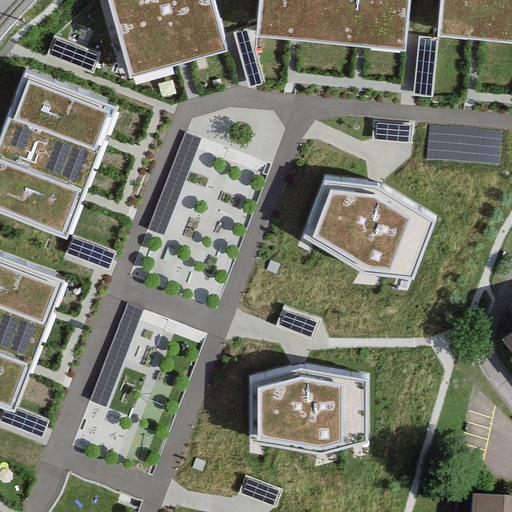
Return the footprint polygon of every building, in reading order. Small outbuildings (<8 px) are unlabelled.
[(106,0),(128,75),(227,47),(213,0),(106,0)] [(404,52),(409,0),(259,0),(255,35),(404,52)] [(511,0),(443,0),(440,33),(511,40),(511,0)] [(249,30),(237,33),(251,87),(263,84),(249,30)] [(438,39),(420,37),(414,95),(433,97),(438,39)] [(98,57),(56,39),(50,55),(92,72),(98,57)] [(109,110),(28,79),(0,153),(0,207),(63,231),(78,192),(99,136),(109,110)] [(411,126),(375,123),(374,139),(410,141),(411,126)] [(429,156),(497,159),(498,128),(430,126),(429,156)] [(186,132),(150,229),(165,234),(202,137),(186,132)] [(377,187),(327,180),(307,235),(364,270),(413,277),(432,221),(377,187)] [(114,252),(74,238),(69,254),(108,268),(114,252)] [(60,282),(0,259),(0,401),(13,407),(60,282)] [(128,304),(90,400),(106,406),(144,310),(128,304)] [(317,321),(286,310),(281,325),(312,336),(317,321)] [(511,330),(503,337),(511,348),(511,330)] [(301,369),(254,383),(253,439),(322,452),(367,441),(365,378),(301,369)] [(47,423),(7,408),(2,423),(41,437),(47,423)] [(280,490),(247,478),(241,494),(274,506),(280,490)]
